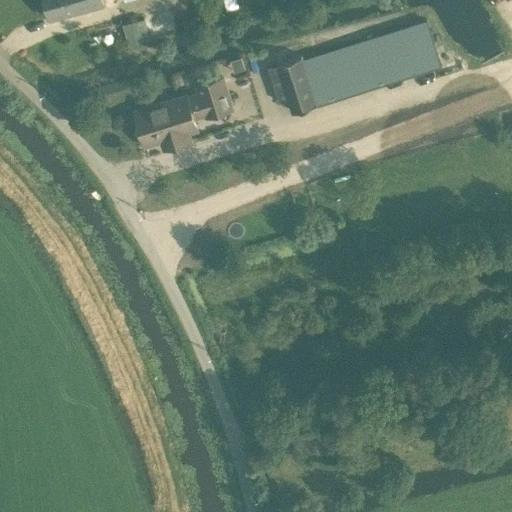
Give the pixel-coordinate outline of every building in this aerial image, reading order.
[(45,0),(51,20),(105,4),(104,0),(116,0),(117,4),(129,0),(45,0)] [(195,5),(170,11),(175,30),(200,23),(195,5)] [(146,17),(124,23),(124,24),(129,44),(151,39),(146,17)] [(294,111),(355,92),(442,64),(427,18),(321,51),(318,42),(301,48),(304,56),(278,64),(279,65),(270,67),(282,102),(290,100),(294,111)] [(136,112),(147,146),(176,137),(179,144),(192,140),(189,133),(198,130),(194,119),(207,115),(208,117),(233,109),(223,78),(198,86),(201,93),(188,97),(187,96),(136,112)] [(373,297),(375,307),(389,305),(387,295),(373,297)]
